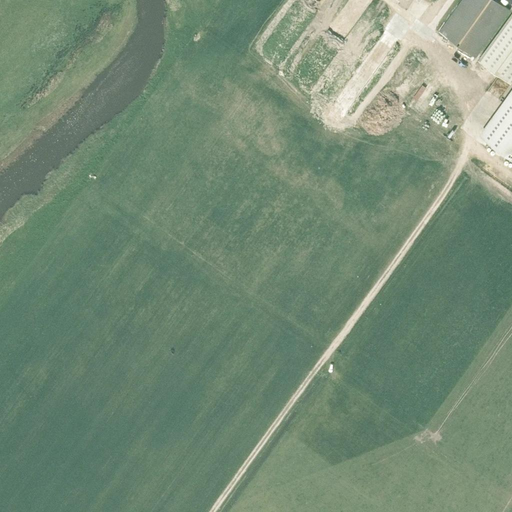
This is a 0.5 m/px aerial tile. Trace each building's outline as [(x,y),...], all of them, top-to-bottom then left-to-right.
[(320,0),(301,0),(263,53),(276,62),(320,0)] [(372,0),(348,0),(294,75),(310,87),(372,0)] [(409,0),(406,4),(421,15),(431,0),(409,0)] [(496,0),(461,0),(439,31),(476,57),(510,10),(496,0)] [(511,13),(478,59),(510,83),(511,80),(511,13)] [(341,120),(395,45),(405,31),(384,17),(320,106),(341,120)] [(511,94),(482,136),(511,157),(511,94)]
